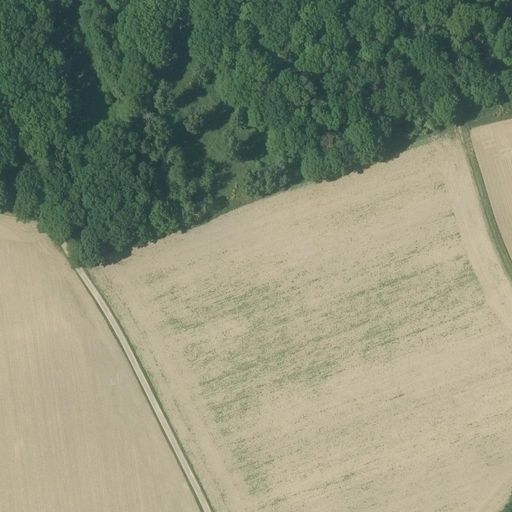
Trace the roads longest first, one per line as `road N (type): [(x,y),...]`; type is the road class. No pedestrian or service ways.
road 1 (unclassified): [(207,511),(109,313),(65,251),(0,99)]
road 2 (track): [(462,126),(511,269)]
